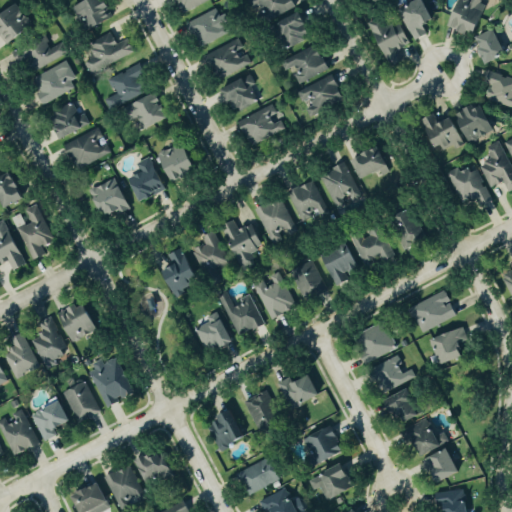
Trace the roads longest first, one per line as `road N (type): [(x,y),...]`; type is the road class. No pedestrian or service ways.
road 1 (residential): [(0,498),(511,223)]
road 2 (tertiary): [(323,0),(502,335),(509,391),(503,511)]
road 3 (residential): [(0,88),(82,265),(220,511)]
road 4 (residential): [(381,107),(0,306)]
road 5 (residential): [(233,184),(135,0)]
road 6 (residential): [(312,333),(399,497)]
